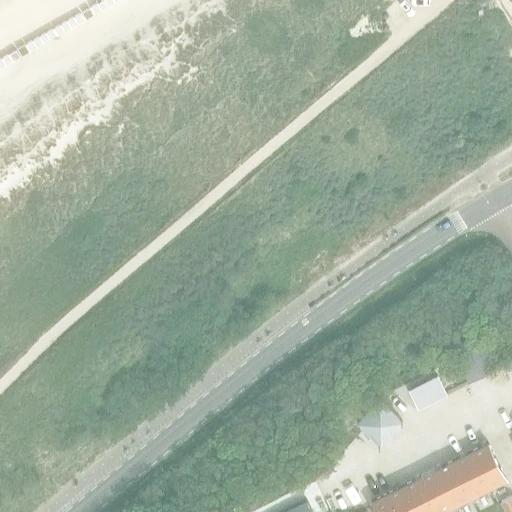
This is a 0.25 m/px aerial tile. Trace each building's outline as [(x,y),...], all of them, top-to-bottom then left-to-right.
[(468,379),(496,366),(480,332),(452,345),(468,379)] [(436,375),(408,388),(417,406),(445,392),(436,375)] [(469,449),(488,488),(506,480),(487,441),(469,449)] [(488,488),(469,449),(452,457),(471,497),(488,488)] [(471,497),(452,457),(435,466),(454,505),(471,497)] [(429,496),(436,511),(440,511),(454,505),(435,466),(401,483),(412,505),(429,496)] [(379,493),(368,499),(374,511),(436,511),(429,496),(412,505),(401,483),(379,493)] [(511,511),(511,493),(500,499),(505,511),(511,511)]
